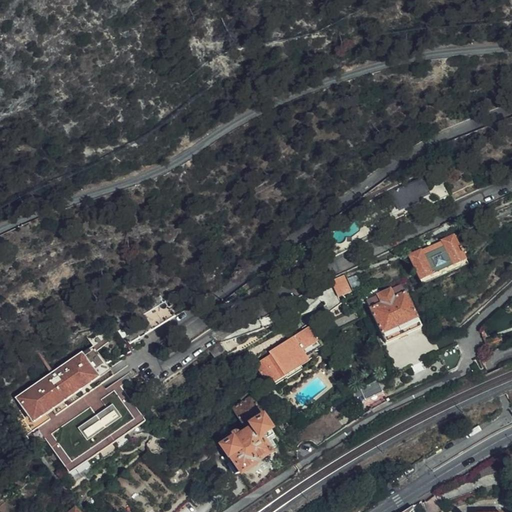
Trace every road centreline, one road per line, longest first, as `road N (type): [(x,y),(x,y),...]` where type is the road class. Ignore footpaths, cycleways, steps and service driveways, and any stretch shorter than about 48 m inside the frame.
road 1 (residential): [(511,108),(378,174),(260,280),(158,347),(154,359),(164,366),(265,301),(511,184)]
road 2 (residential): [(0,228),(142,176),(320,83),(448,51),(511,47)]
road 3 (residential): [(511,349),(491,361),(508,416),(425,467),(427,483)]
